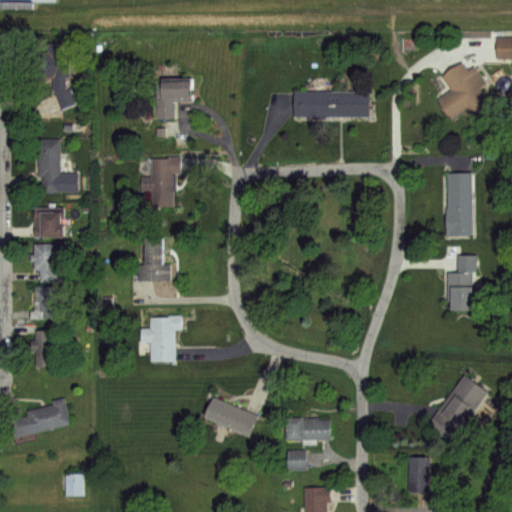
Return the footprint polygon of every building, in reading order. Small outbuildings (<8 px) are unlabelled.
[(498,36),(511,36),(511,72),(511,59),(497,59),(498,36)] [(53,52),(70,53),(72,78),(65,77),(65,90),(70,89),(76,104),(63,110),(53,94),(53,78),(42,78),(41,66),(53,65),(53,52)] [(441,76),(458,63),(466,74),(476,67),(487,83),(480,88),(494,107),(472,124),(463,112),(453,120),(438,101),(451,91),(441,76)] [(153,80),(190,79),(191,102),(172,102),(172,120),(154,120),(153,80)] [(293,91),(370,92),(369,117),(292,116),(293,91)] [(37,141),(58,141),(58,171),(79,171),(79,189),(45,189),(44,178),(38,178),(37,141)] [(150,154),(180,153),(181,173),(172,173),(173,207),(152,208),(150,154)] [(447,172),(471,172),(472,233),(448,234),(447,172)] [(39,208),(58,208),(58,223),(64,223),(64,234),(40,235),(39,208)] [(142,235),(160,235),(160,262),(170,262),(170,279),(137,280),(136,261),(143,261),(142,235)] [(35,243),(54,244),(53,267),(61,267),(61,281),(38,280),(39,269),(34,269),(35,243)] [(460,253),(477,253),(477,275),(482,275),(482,288),(475,288),(475,309),(449,309),(449,270),(460,270),(460,253)] [(37,284),(62,285),(61,316),(36,315),(37,284)] [(150,313),(183,312),(183,331),(177,331),(177,362),(152,363),(152,352),(142,352),(142,328),(150,328),(150,313)] [(37,331),(50,331),(50,339),(60,339),(60,355),(54,355),(54,366),(36,366),(36,352),(29,352),(29,341),(37,341),(37,331)] [(465,370),(491,389),(475,411),(469,407),(464,413),(470,417),(461,430),(450,422),(440,437),(425,426),(465,370)] [(213,395),(258,416),(249,434),(205,414),(213,395)] [(51,399),(64,396),(70,423),(10,437),(6,420),(28,414),(27,410),(52,404),(51,399)] [(288,417),(331,417),(331,437),(288,438),(288,417)] [(306,450),(286,450),(286,470),(306,470),(306,450)] [(410,457),(430,457),(430,481),(444,481),(444,492),(409,492),(410,457)] [(63,496),(82,496),(82,473),(63,473),(63,496)] [(305,511),(304,484),(333,483),(333,501),(327,502),(327,511),(305,511)]
